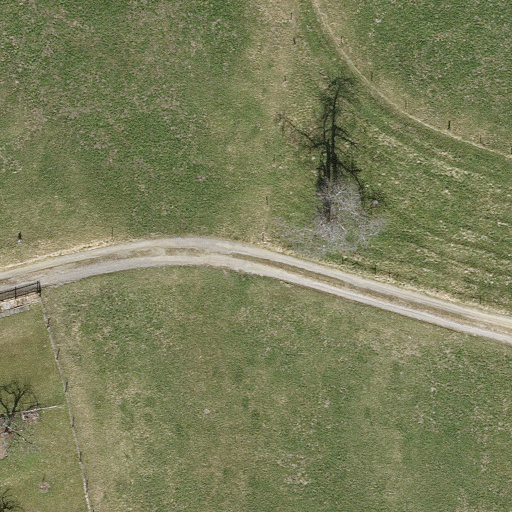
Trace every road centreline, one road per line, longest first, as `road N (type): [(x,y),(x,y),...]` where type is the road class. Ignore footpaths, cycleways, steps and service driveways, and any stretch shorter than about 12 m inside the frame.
road 1 (track): [(0,290),(154,251),(236,254),(511,335)]
road 2 (track): [(511,178),(454,159),(367,97),(304,0)]
